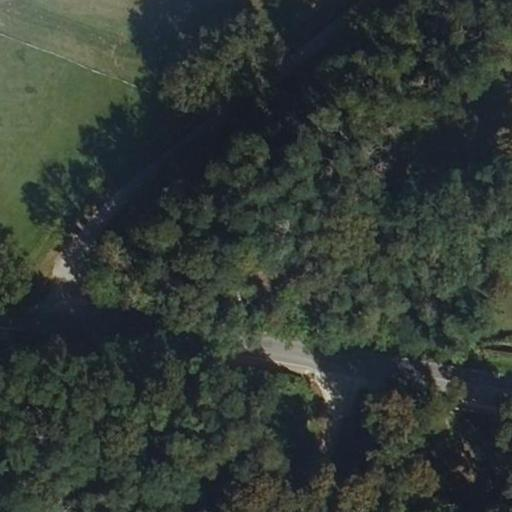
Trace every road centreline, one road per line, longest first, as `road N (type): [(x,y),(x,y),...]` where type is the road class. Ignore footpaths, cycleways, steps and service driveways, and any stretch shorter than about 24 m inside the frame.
road 1 (unclassified): [(54,331),(68,255),(89,226),(134,178),(353,0)]
road 2 (secondary): [(511,391),(54,331)]
road 3 (track): [(347,366),(306,511)]
